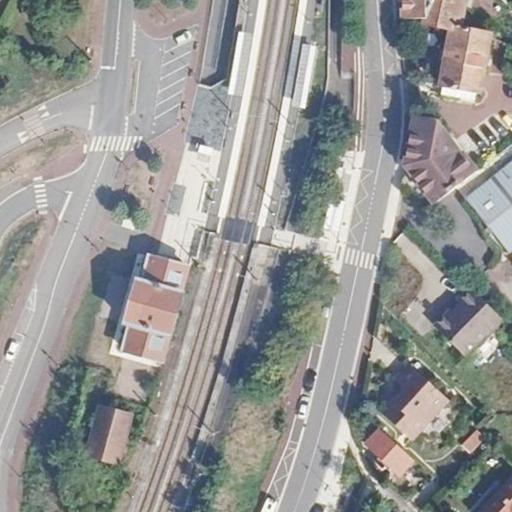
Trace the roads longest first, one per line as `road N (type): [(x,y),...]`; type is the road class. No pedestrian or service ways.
road 1 (residential): [(377,0),(385,141),(297,511)]
road 2 (residential): [(0,452),(90,197)]
